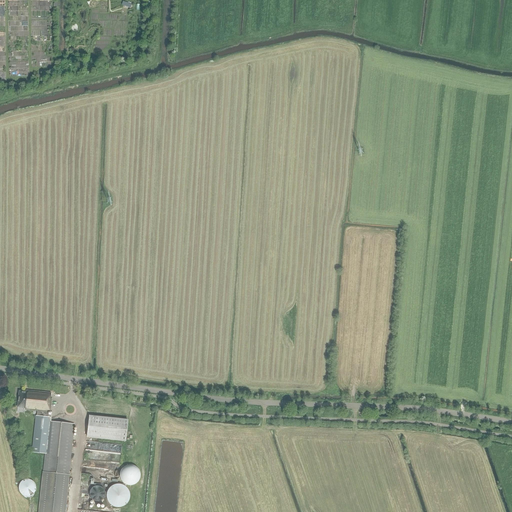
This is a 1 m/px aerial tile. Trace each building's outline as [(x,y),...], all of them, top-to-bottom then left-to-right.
[(50,398),(51,393),(26,391),(26,392),(19,391),(17,408),(24,409),(24,410),(37,411),(38,411),(49,412),(51,398),(50,398)] [(38,411),(37,411),(37,412),(33,452),(45,454),(38,511),(64,511),(73,424),(51,422),(52,413),(50,412),(49,412),(38,411)] [(86,437),(125,441),(127,421),(89,417),(86,437)] [(120,471),(120,474),(120,476),(120,477),(121,479),(121,481),(122,482),(124,483),(125,484),(127,485),(129,485),(131,485),(133,485),(135,484),(136,483),(138,482),(139,480),(140,479),(140,477),(140,475),(140,474),(140,472),(139,470),(138,469),(136,467),(135,466),(133,465),(131,465),(129,465),(127,466),(124,466),(123,468),(121,469),(120,471)] [(27,496),(28,496),(30,496),(32,495),(33,494),(34,492),(35,491),(35,489),(35,488),(35,486),(35,485),(34,483),(33,482),(32,481),(30,480),(28,479),(27,479),(25,479),(24,480),(22,481),(21,482),(20,483),(19,485),(18,486),(18,488),(18,489),(19,491),(20,492),(21,494),(22,495),(24,496),(25,496),(27,496)] [(117,508),(119,508),(121,507),(124,506),(125,504),(127,502),(128,501),(128,499),(128,496),(128,494),(128,492),(127,490),(125,488),(124,487),(121,485),(119,485),(117,484),(114,485),(112,485),(110,487),(108,488),(107,490),(106,492),(105,494),(105,496),(105,499),(106,501),(107,502),(108,504),(110,506),(112,507),(114,508),(117,508)] [(96,502),(97,501),(99,501),(100,500),(101,499),(102,498),(103,497),(103,495),(104,494),(103,492),(103,491),(102,489),(101,488),(100,487),(99,487),(97,486),(96,486),(94,486),(93,487),(92,487),(90,488),(89,489),(89,491),(88,492),(88,494),(88,495),(89,497),(89,498),(90,499),(92,500),(93,501),(94,501),(96,502)]
